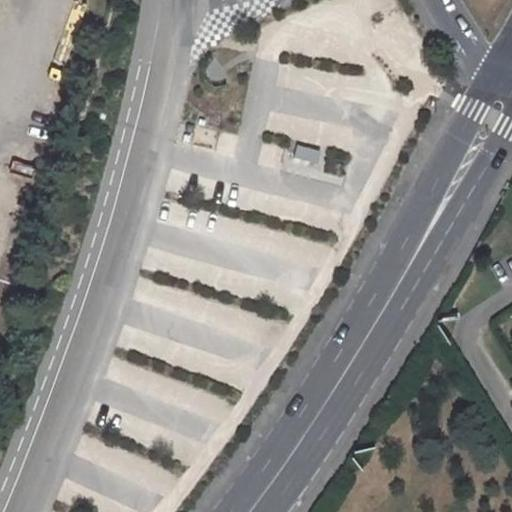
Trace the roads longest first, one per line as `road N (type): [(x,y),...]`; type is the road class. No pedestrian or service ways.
road 1 (secondary): [(251,511),(403,279)]
road 2 (secondary): [(479,102),(434,186),(403,279)]
road 3 (secondary): [(403,279),(511,127)]
